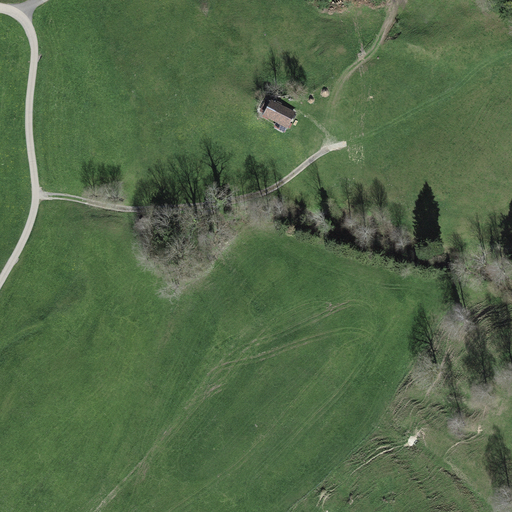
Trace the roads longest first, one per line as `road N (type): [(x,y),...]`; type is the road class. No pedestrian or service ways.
road 1 (unclassified): [(0,8),(28,23),(37,50),(37,216),(0,291)]
road 2 (track): [(323,152),(262,191),(206,199),(36,195)]
